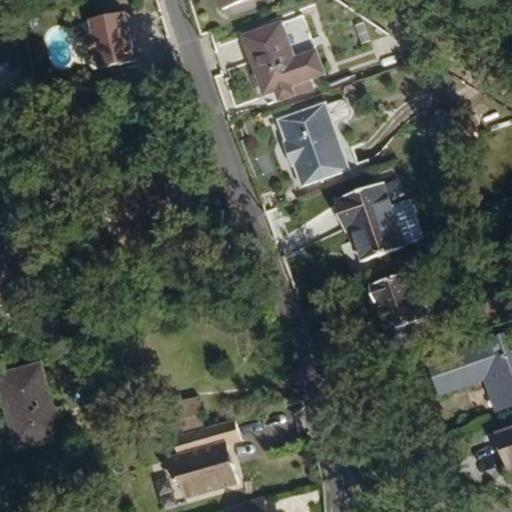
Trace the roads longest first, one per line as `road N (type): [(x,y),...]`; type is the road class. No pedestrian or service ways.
road 1 (unclassified): [(165,0),(318,511)]
road 2 (residential): [(355,0),(511,101)]
